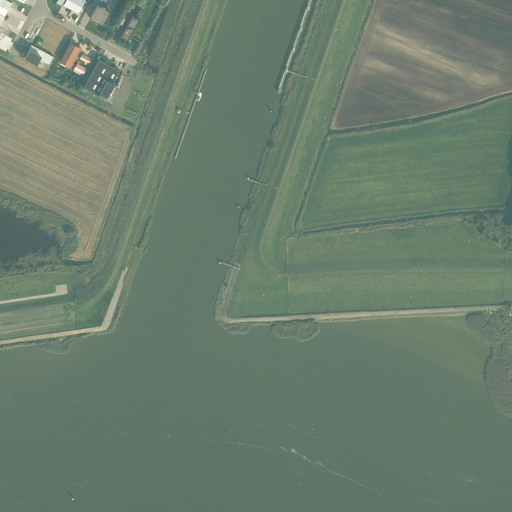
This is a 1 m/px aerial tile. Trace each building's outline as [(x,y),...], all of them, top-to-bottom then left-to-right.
[(0,0),(0,25),(12,3),(6,0),(0,0)] [(58,0),(57,2),(62,5),(64,0),(67,0),(64,5),(79,14),(86,0),(85,0),(58,0)] [(104,26),(111,12),(106,9),(107,8),(104,6),(103,8),(98,5),(90,18),(95,21),(95,22),(98,24),(98,23),(104,26)] [(142,7),(136,17),(133,16),(133,15),(133,16),(126,12),(116,29),(123,33),(121,37),(128,41),(131,36),(126,34),(128,30),(133,33),(140,19),(140,20),(139,19),(145,8),(142,7)] [(70,66),(80,48),(71,44),(62,61),(70,66)] [(54,57),(39,49),(33,45),(30,50),(26,58),(37,65),(40,60),(50,65),(54,57)] [(90,64),(92,59),(83,54),(80,58),(90,64)] [(122,72),(99,59),(84,87),(112,103),(122,72)] [(84,75),(87,68),(77,63),(74,69),(84,75)]
